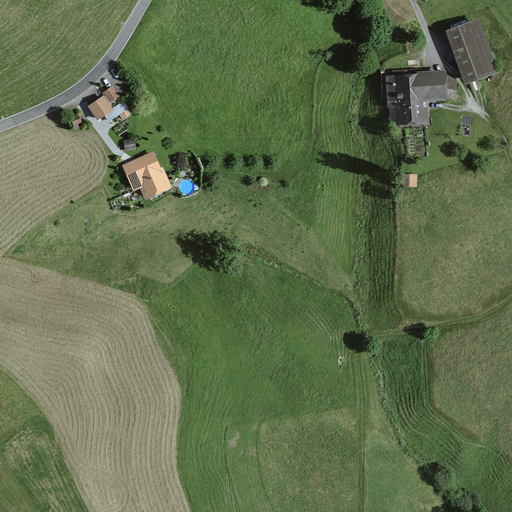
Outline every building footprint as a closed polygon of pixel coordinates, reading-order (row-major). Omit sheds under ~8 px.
[(484,22),(449,35),(469,88),(503,75),(484,22)] [(451,73),(399,75),(402,128),(433,126),(432,105),(453,104),(451,73)] [(110,102),(114,109),(124,103),(117,90),(107,96),(110,102)] [(119,118),(114,109),(110,102),(93,112),(102,127),(119,118)] [(83,118),(75,122),(80,133),(88,130),(83,118)] [(139,144),(127,146),(129,155),(140,153),(139,144)] [(162,155),(127,171),(139,198),(147,195),(153,208),(180,196),(162,155)] [(403,173),(402,186),(418,186),(418,173),(403,173)]
